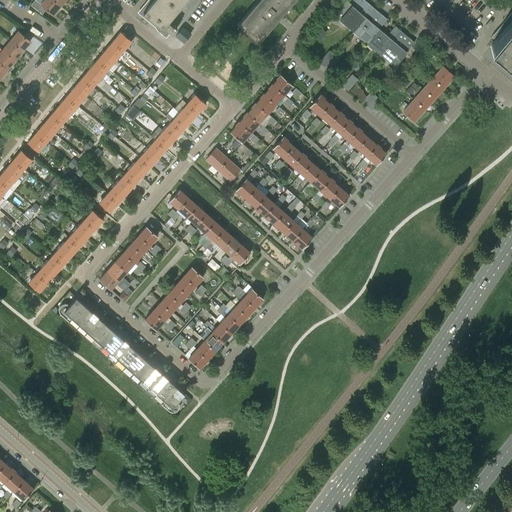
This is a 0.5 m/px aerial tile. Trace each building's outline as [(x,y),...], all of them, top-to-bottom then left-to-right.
[(35,0),(41,4),(40,4),(53,14),(60,5),(54,0),(35,0)] [(150,0),(141,12),(162,30),(160,33),(166,38),(171,32),(172,33),(177,28),(176,27),(180,22),(198,0),(150,0)] [(257,43),(294,0),(258,0),(237,26),(257,43)] [(360,13),(351,5),(346,0),(330,19),(336,24),(340,20),(354,32),(374,8),(364,0),(352,0),(363,9),(360,13)] [(367,43),(379,29),(387,19),(381,15),(374,8),(354,32),(367,43)] [(496,40),(490,47),(511,65),(511,12),(492,36),(496,40)] [(174,36),(183,43),(192,33),(183,26),(174,36)] [(401,31),(395,26),(387,35),(379,29),(367,43),(381,55),(401,31)] [(11,40),(22,50),(30,41),(18,31),(11,40)] [(401,31),(381,55),(394,66),(414,43),(401,31)] [(120,32),(112,41),(123,50),(131,41),(120,32)] [(3,50),(15,59),(22,50),(11,40),(3,50)] [(112,41),(105,50),(115,59),(123,50),(112,41)] [(0,53),(0,62),(7,69),(15,59),(3,50),(0,53)] [(105,50),(97,59),(108,68),(112,72),(119,63),(115,59),(105,50)] [(324,67),(334,55),(329,50),(318,62),(324,67)] [(334,55),(324,67),(328,70),(339,59),(334,55)] [(160,58),(155,64),(159,67),(164,60),(160,58)] [(97,59),(89,68),(100,78),(104,81),(112,72),(108,68),(97,59)] [(433,78),(444,88),(454,77),(443,67),(433,78)] [(89,68),(82,78),(92,87),(100,78),(89,68)] [(342,86),(348,91),(358,79),(352,74),(342,86)] [(273,85),(284,95),(292,85),(281,75),(273,85)] [(82,78),(74,87),(85,96),(92,87),(82,78)] [(434,99),(444,88),(433,78),(423,89),(434,99)] [(276,104),(280,98),(283,101),(289,107),(293,102),(287,97),(284,95),(273,85),(264,94),(276,104)] [(358,97),(362,92),(354,85),(350,91),(358,97)] [(74,87),(66,96),(77,105),(85,96),(74,87)] [(302,93),(295,88),(291,92),(298,97),(302,93)] [(424,110),(434,99),(423,89),(413,100),(424,110)] [(381,100),(380,99),(371,91),(361,102),(371,111),(381,100)] [(195,94),(186,103),(197,112),(205,103),(195,94)] [(264,94),(256,103),(267,113),(276,104),(264,94)] [(320,95),(310,106),(314,110),(319,114),(329,103),(320,95)] [(66,96),(58,105),(69,114),(77,105),(66,96)] [(414,121),(424,110),(413,100),(403,112),(414,121)] [(186,103),(179,112),(190,121),(197,112),(186,103)] [(259,123),(267,113),(256,103),(248,113),(259,123)] [(329,103),(319,114),(329,123),(339,111),(329,103)] [(58,105),(51,114),(61,123),(69,114),(58,105)] [(279,106),(275,111),(281,116),(285,111),(279,106)] [(306,119),(311,113),(306,109),(301,115),(306,119)] [(339,111),(329,123),(338,130),(338,131),(348,120),(339,111)] [(179,112),(171,121),(182,130),(190,121),(179,112)] [(248,113),(239,122),(251,132),(259,123),(248,113)] [(51,114),(43,123),(54,132),(61,123),(51,114)] [(271,115),(266,120),(273,125),(277,121),(271,115)] [(316,117),(310,123),(315,127),(321,121),(316,117)] [(330,140),(328,143),(331,146),(339,138),(342,134),(348,139),(358,128),(348,120),(338,131),(338,130),(335,134),(329,140),(330,140)] [(171,121),(163,130),(173,139),(182,130),(171,121)] [(242,142),(251,132),(239,122),(231,132),(238,138),(242,142)] [(43,123),(35,132),(46,141),(54,132),(43,123)] [(262,125),(258,129),(264,135),(268,130),(262,125)] [(330,129),(325,125),(320,131),(324,135),(330,129)] [(358,128),(348,139),(357,148),(367,136),(358,128)] [(163,130),(155,139),(166,148),(173,139),(163,130)] [(35,132),(27,142),(38,151),(46,141),(35,132)] [(260,140),(254,134),(250,139),(256,144),(260,140)] [(283,136),(273,148),(282,156),(292,145),(283,136)] [(367,136),(357,148),(366,155),(367,156),(377,145),(367,136)] [(242,142),(238,138),(233,144),(237,147),(242,142)] [(155,139),(147,148),(158,157),(166,148),(155,139)] [(349,146),(344,142),(339,148),(343,152),(349,146)] [(292,145),(282,156),(285,159),(291,164),(292,165),(302,153),(292,145)] [(377,145),(367,156),(370,159),(376,165),(386,153),(377,145)] [(143,152),(139,157),(150,166),(158,157),(147,148),(143,152)] [(206,159),(218,170),(228,159),(216,148),(206,159)] [(249,148),(245,152),(250,157),(254,152),(249,148)] [(21,149),(13,159),(24,168),(32,158),(21,149)] [(358,154),(353,150),(348,156),(353,160),(358,154)] [(274,155),(270,151),(269,151),(264,156),(269,161),(274,155)] [(302,153),(292,165),(301,173),(311,161),(302,153)] [(139,157),(131,166),(142,175),(150,166),(139,157)] [(368,162),(363,159),(363,158),(357,164),(362,168),(368,162)] [(16,177),(20,172),(24,176),(28,172),(24,168),(13,159),(6,168),(16,177)] [(228,159),(218,170),(230,180),(239,169),(228,159)] [(279,159),(274,165),(278,169),(283,163),(279,159)] [(311,161),(301,173),(310,181),(321,170),(311,161)] [(131,166),(123,175),(134,184),(142,175),(131,166)] [(288,167),(283,173),(288,177),(293,171),(288,167)] [(6,168),(0,174),(0,179),(8,186),(16,177),(6,168)] [(256,187),(255,186),(250,181),(252,179),(258,173),(253,169),(248,175),(246,178),(236,190),(246,198),(256,187)] [(321,170),(310,181),(320,189),(330,178),(321,170)] [(246,198),(255,206),(265,195),(259,190),(262,187),(268,181),(269,182),(272,178),(268,174),(264,178),(263,177),(258,183),(255,186),(256,187),(246,198)] [(123,175),(115,184),(126,193),(134,184),(123,175)] [(298,176),(292,182),(297,186),(302,180),(298,176)] [(330,178),(320,189),(329,197),(329,198),(339,186),(330,178)] [(0,195),(8,186),(0,179),(0,195)] [(115,184),(107,193),(118,202),(126,193),(115,184)] [(312,188),(307,184),(302,190),(306,194),(312,188)] [(267,191),(271,195),(272,195),(277,189),(272,185),(267,191)] [(339,186),(329,198),(339,206),(349,195),(339,186)] [(104,197),(99,202),(110,211),(118,202),(107,193),(104,189),(100,194),(104,197)] [(170,200),(179,208),(188,197),(179,189),(170,200)] [(316,192),(311,198),(316,202),(321,196),(316,192)] [(282,193),(276,200),(281,204),(286,198),(282,193)] [(264,215),(274,203),(268,198),(265,195),(255,206),(264,215)] [(197,205),(188,197),(179,208),(187,216),(197,205)] [(291,202),(286,208),(290,212),(296,206),(300,201),(296,197),(292,202),(291,202)] [(326,200),(321,206),(321,207),(325,210),(330,205),(330,204),(326,201),(326,200)] [(264,215),(274,223),(284,212),(274,203),(264,215)] [(206,213),(197,205),(187,216),(196,224),(206,213)] [(167,214),(171,217),(176,212),(172,208),(167,214)] [(84,219),(95,228),(103,219),(93,209),(84,219)] [(300,210),(295,216),(300,220),(305,214),(300,210)] [(179,215),(176,212),(171,217),(174,220),(179,215)] [(293,220),(284,212),(274,223),(283,231),(293,220)] [(214,221),(206,213),(196,224),(205,231),(214,221)] [(304,225),(305,225),(309,228),(315,222),(310,218),(304,225)] [(3,219),(0,222),(0,224),(7,230),(11,225),(3,219)] [(87,237),(95,228),(84,219),(76,228),(87,237)] [(283,231),(292,240),(302,228),(293,220),(283,231)] [(205,232),(202,235),(207,239),(211,243),(223,228),(214,221),(205,231),(205,232)] [(184,229),(188,233),(193,227),(189,224),(184,229)] [(147,226),(139,235),(149,244),(157,235),(147,226)] [(197,230),(193,227),(188,233),(192,236),(197,230)] [(76,228),(68,237),(79,246),(87,237),(76,228)] [(223,228),(211,243),(214,246),(218,243),(222,247),(232,236),(223,228)] [(312,237),(306,232),(302,228),(292,240),(302,248),(312,237)] [(131,244),(142,253),(149,244),(139,235),(131,244)] [(241,244),(232,236),(222,247),(231,254),(231,255),(241,244)] [(71,255),(79,246),(68,237),(60,246),(71,255)] [(211,243),(207,239),(202,245),(206,248),(211,243)] [(211,243),(206,248),(209,251),(214,246),(211,243)] [(131,244),(123,252),(134,262),(137,258),(142,253),(131,244)] [(156,244),(152,247),(158,252),(161,249),(156,244)] [(250,252),(241,244),(231,255),(231,254),(228,258),(223,264),(227,267),(232,261),(235,257),(240,263),(250,252)] [(60,246),(52,255),(63,264),(71,255),(60,246)] [(155,256),(158,252),(152,247),(149,251),(155,256)] [(123,252),(115,261),(126,270),(130,274),(134,269),(134,268),(137,265),(134,262),(123,252)] [(209,258),(202,252),(199,256),(205,262),(209,258)] [(55,273),(63,264),(52,255),(44,264),(55,273)] [(223,264),(228,258),(225,255),(219,261),(223,264)] [(108,270),(118,279),(126,270),(115,261),(108,270)] [(140,261),(137,265),(143,270),(146,266),(140,261)] [(44,264),(36,273),(47,282),(55,273),(44,264)] [(139,273),(143,270),(137,265),(134,268),(134,269),(139,273)] [(192,266),(184,275),(194,285),(202,275),(192,266)] [(223,266),(218,272),(224,277),(229,272),(223,266)] [(118,279),(108,270),(100,279),(110,288),(118,279)] [(39,292),(47,282),(36,273),(28,282),(39,292)] [(187,293),(194,285),(184,275),(176,284),(187,293)] [(125,279),(122,282),(127,287),(130,284),(125,279)] [(132,291),(127,287),(122,282),(118,286),(124,291),(119,297),(124,301),(132,291)] [(176,284),(169,293),(179,302),(187,293),(176,284)] [(201,284),(198,288),(203,293),(207,289),(201,284)] [(238,285),(235,289),(241,294),(244,297),(255,307),(263,298),(253,288),(252,289),(247,294),(244,291),(238,285)] [(200,296),(203,293),(198,288),(194,291),(200,296)] [(235,289),(232,293),(238,298),(241,294),(235,289)] [(171,311),(179,302),(169,293),(161,302),(171,311)] [(61,315),(68,321),(84,303),(76,296),(69,305),(68,304),(66,303),(65,303),(64,303),(63,304),(62,304),(61,305),(60,305),(60,306),(59,307),(59,308),(59,309),(59,310),(59,311),(59,312),(59,313),(60,314),(61,315)] [(244,297),(236,306),(247,315),(255,307),(244,297)] [(161,302),(153,311),(163,320),(171,311),(161,302)] [(185,302),(182,305),(188,310),(191,307),(185,302)] [(68,321),(76,328),(92,310),(84,303),(68,321)] [(223,303),(219,306),(225,311),(228,314),(239,324),(247,315),(236,306),(232,311),(228,307),(223,303)] [(188,310),(182,305),(179,309),(185,314),(188,310)] [(219,306),(216,310),(217,310),(219,312),(221,314),(225,311),(219,306)] [(76,328),(84,335),(100,317),(92,310),(76,328)] [(155,329),(163,320),(153,311),(145,320),(155,329)] [(224,319),(220,323),(231,333),(239,324),(228,314),(224,319)] [(84,335),(91,342),(107,324),(100,317),(84,335)] [(170,319),(167,323),(172,328),(176,324),(170,319)] [(207,320),(204,323),(208,326),(209,328),(213,325),(207,320)] [(172,328),(167,323),(163,326),(169,331),(172,328)] [(213,331),(223,341),(231,333),(220,323),(213,331)] [(91,342),(99,349),(115,331),(107,324),(91,342)] [(208,326),(199,335),(205,340),(215,350),(223,341),(213,331),(209,328),(208,326)] [(99,349),(107,356),(123,338),(115,331),(99,349)] [(176,347),(184,338),(180,334),(172,343),(176,347)] [(191,337),(188,341),(193,346),(197,342),(191,337)] [(107,356),(115,362),(130,345),(123,338),(107,356)] [(205,340),(197,349),(207,358),(215,350),(205,340)] [(188,341),(184,344),(190,350),(185,355),(188,358),(199,367),(207,358),(197,349),(193,346),(188,341)] [(115,362),(122,369),(138,351),(130,345),(115,362)] [(122,369),(130,376),(146,358),(138,351),(122,369)] [(130,376),(138,383),(154,365),(146,358),(130,376)] [(138,383),(145,390),(161,372),(154,365),(138,383)] [(145,390),(153,397),(169,379),(161,372),(145,390)] [(153,397),(161,404),(177,386),(169,379),(153,397)] [(185,393),(177,386),(161,404),(168,410),(169,411),(170,412),(171,412),(172,412),(173,412),(174,412),(176,411),(177,411),(177,410),(178,409),(179,408),(179,407),(179,406),(179,405),(179,403),(178,402),(177,401),(185,393)] [(14,471),(5,462),(0,467),(0,478),(4,482),(14,471)] [(4,482),(13,490),(24,479),(14,471),(4,482)] [(33,487),(24,479),(13,490),(23,499),(33,487)] [(7,490),(1,496),(6,500),(11,494),(7,490)] [(21,503),(16,499),(11,505),(15,509),(21,503)]
